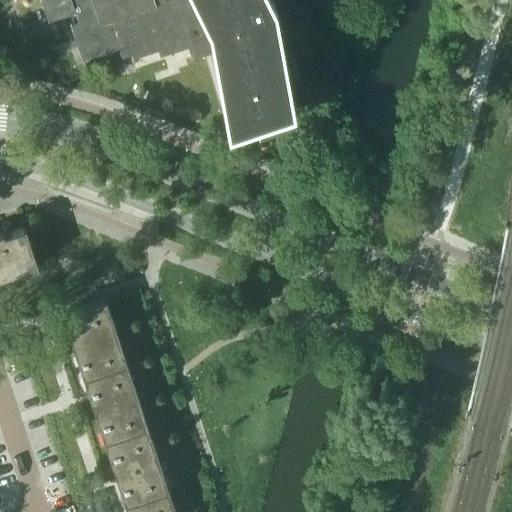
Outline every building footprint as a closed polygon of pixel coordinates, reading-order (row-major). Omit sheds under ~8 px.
[(175,0),(164,4),(163,0),(41,0),(48,17),(75,8),(79,19),(81,26),(72,29),(81,55),(118,43),(119,44),(122,54),(158,43),(161,51),(187,42),(190,52),(199,49),(205,47),(230,120),(233,130),(272,117),(295,110),(275,10),(304,0),(175,0)] [(26,226),(0,233),(0,277),(38,265),(26,226)] [(126,362),(105,298),(62,313),(83,376),(126,362)] [(104,439),(147,425),(126,362),(83,376),(104,439)] [(104,439),(124,503),(167,488),(147,425),(104,439)] [(175,511),(167,488),(124,503),(127,511),(175,511)]
